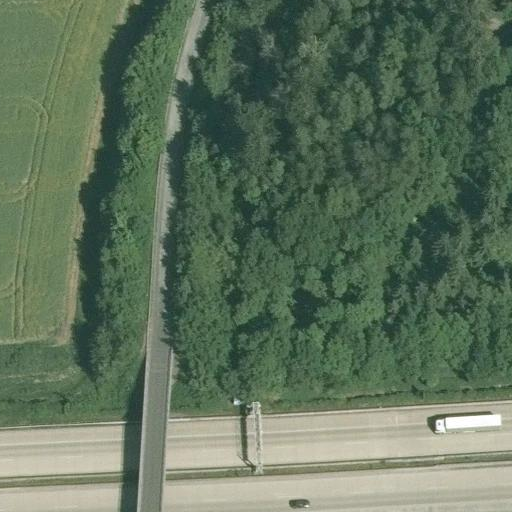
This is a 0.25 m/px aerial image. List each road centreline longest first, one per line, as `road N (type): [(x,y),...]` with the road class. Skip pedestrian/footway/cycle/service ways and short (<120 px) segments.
road 1 (residential): [(216,0),(190,66),(173,159),(150,511)]
road 2 (motorway): [(511,425),(0,455)]
road 3 (motorway): [(158,511),(511,491)]
